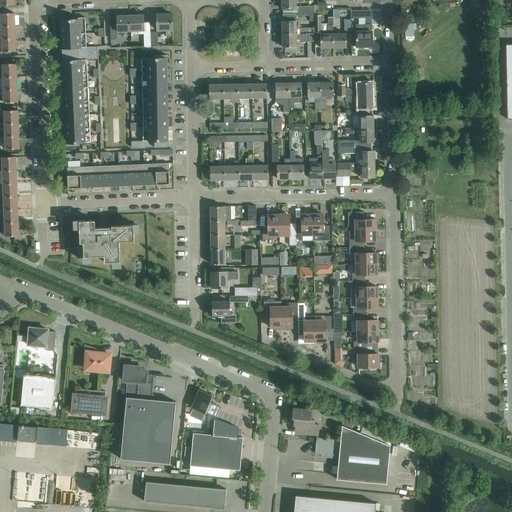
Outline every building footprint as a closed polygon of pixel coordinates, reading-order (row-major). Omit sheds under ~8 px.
[(302,0),(282,0),(282,8),(292,8),(292,13),(310,13),(315,13),(315,5),(296,6),(296,1),(302,1),(302,0)] [(1,26),(15,25),(14,13),(1,13),(1,26)] [(166,30),(166,36),(172,36),(172,14),(157,14),(157,20),(156,20),(156,22),(157,22),(157,30),(166,30)] [(130,15),(117,16),(117,25),(110,25),(111,39),(118,39),(118,32),(131,31),(130,15)] [(130,15),(131,31),(144,31),(143,15),(130,15)] [(60,20),(61,34),(86,33),(85,17),(75,18),(75,19),(60,20)] [(371,24),(371,19),(364,19),(364,24),(356,24),(356,32),(356,37),(356,47),(357,47),(357,49),(363,49),(364,46),(372,46),(372,32),(371,32),(371,24)] [(283,34),(296,34),(296,21),(282,21),(283,34)] [(413,41),(413,23),(404,23),(404,41),(413,41)] [(15,25),(1,26),(2,39),(15,38),(15,25)] [(307,33),(296,34),(283,34),(283,47),(296,47),(296,40),(301,40),(301,42),(315,42),(314,31),(307,31),(307,33)] [(61,34),(62,48),(86,47),(86,33),(61,34)] [(334,47),(333,34),(320,34),(321,48),(334,47)] [(333,34),(334,47),(346,47),(346,34),(333,34)] [(16,51),(15,38),(2,39),(2,52),(16,51)] [(86,47),(62,48),(62,61),(87,60),(98,59),(97,46),(86,47)] [(142,58),(142,72),(167,72),(166,58),(142,58)] [(87,60),(62,61),(63,75),(88,74),(87,60)] [(3,77),(16,76),(16,63),(3,64),(3,77)] [(167,72),(142,72),(142,86),(167,86),(167,72)] [(88,74),(63,75),(64,88),(88,87),(88,74)] [(16,76),(3,77),(3,90),(17,89),(16,76)] [(333,82),(320,83),(321,110),(327,110),(326,96),(334,96),(333,82)] [(345,95),(373,95),(372,82),(359,82),(359,90),(353,90),(353,91),(345,91),(345,85),(338,85),(339,95),(345,95)] [(289,112),(288,83),(275,84),(276,97),(284,97),(285,112),(289,112)] [(301,83),(288,83),(289,112),(299,112),(299,103),(295,103),(295,96),(301,96),(301,83)] [(321,110),(320,83),(307,83),(308,96),(315,96),(315,110),(321,110)] [(238,98),(238,84),(223,85),(224,98),(231,98),(231,103),(238,102),(238,98)] [(252,84),(238,84),(238,98),(253,98),(252,84)] [(267,84),(252,84),(253,98),(267,97),(267,84)] [(224,98),(223,85),(209,85),(209,99),(224,98)] [(167,86),(142,86),(142,100),(167,99),(167,86)] [(88,87),(64,88),(64,102),(89,101),(88,87)] [(17,89),(3,90),(4,103),(17,102),(17,89)] [(373,100),(373,95),(345,95),(345,102),(360,101),(360,108),(373,108),(373,106),(375,106),(375,100),(373,100)] [(167,99),(142,100),(143,113),(167,113),(167,99)] [(64,102),(65,115),(66,115),(89,115),(89,101),(64,102)] [(5,123),(18,123),(18,110),(4,111),(5,123)] [(167,113),(143,113),(143,127),(167,126),(167,113)] [(65,115),(65,129),(66,129),(90,128),(89,115),(66,115),(65,115)] [(360,116),(360,123),(355,123),(355,121),(346,122),(346,129),(374,128),(373,116),(360,116)] [(282,120),(274,120),(274,131),(282,131),(282,120)] [(18,123),(5,123),(0,123),(0,128),(5,128),(5,136),(19,136),(18,123)] [(167,126),(143,127),(143,141),(167,141),(168,141),(167,126)] [(66,129),(65,129),(66,143),(91,142),(90,128),(66,129)] [(374,128),(346,129),(346,134),(355,133),(355,134),(360,134),(360,142),(374,141),(374,128)] [(19,136),(5,136),(0,136),(0,141),(5,141),(6,149),(19,149),(19,136)] [(224,142),(224,137),(211,137),(211,148),(220,147),(220,142),(224,142)] [(361,165),(374,164),(374,152),(356,152),(356,165),(361,165)] [(3,171),(16,170),(15,157),(2,157),(3,171)] [(254,179),(253,166),(253,158),(246,159),(246,166),(239,166),(239,180),(254,179)] [(156,164),(157,185),(170,184),(169,163),(156,164)] [(343,163),(344,176),(350,176),(350,168),(355,168),(355,163),(343,163)] [(131,186),(144,185),(143,164),(131,165),(131,186)] [(157,185),(156,164),(143,164),(144,185),(157,185)] [(322,165),(322,178),(336,178),(335,164),(322,165)] [(374,164),(361,165),(361,178),(375,177),(374,164)] [(107,187),(119,186),(118,165),(105,166),(106,187),(107,187)] [(119,186),(131,186),(131,165),(118,165),(119,186)] [(253,166),(254,179),(268,179),(268,165),(253,166)] [(290,179),(290,165),(277,165),(278,179),(290,179)] [(290,165),(290,179),(304,178),(303,165),(290,165)] [(322,178),(322,165),(309,165),(310,178),(322,178)] [(81,188),(94,187),(93,166),(80,167),(81,188)] [(94,187),(106,187),(105,166),(93,166),(94,187)] [(225,180),(225,166),(210,166),(210,180),(225,180)] [(239,180),(239,166),(225,166),(225,180),(239,180)] [(69,188),(81,188),(80,167),(67,167),(68,188),(69,188)] [(16,170),(3,171),(3,184),(16,183),(16,170)] [(16,183),(3,184),(4,197),(17,196),(16,183)] [(18,209),(17,196),(4,197),(4,210),(18,209)] [(256,205),(248,206),(248,220),(256,220),(256,205)] [(211,221),(224,220),(224,206),(211,206),(211,221)] [(18,209),(4,210),(5,223),(18,222),(18,209)] [(356,230),(376,230),(375,219),(364,219),(364,212),(348,212),(348,222),(348,225),(356,225),(356,230)] [(313,234),(312,214),(302,215),(302,226),(296,226),(296,239),(303,239),(303,235),(313,234)] [(323,214),(312,214),(313,234),(318,234),(318,241),(330,241),(330,236),(330,226),(323,226),(323,214)] [(279,235),(279,215),(268,215),(268,227),(262,227),(262,240),(274,240),(274,235),(279,235)] [(289,215),(279,215),(279,235),(289,235),(290,245),(296,245),(296,239),(296,226),(290,227),(289,215)] [(95,220),(74,221),(75,228),(80,228),(80,243),(83,243),(84,257),(104,256),(105,262),(120,262),(119,241),(134,241),(134,232),(139,232),(138,225),(112,226),(112,229),(95,230),(95,220)] [(225,235),(224,220),(211,221),(211,235),(225,235)] [(240,220),(234,220),(234,235),(240,235),(240,231),(250,231),(250,230),(251,230),(251,221),(240,221),(240,220)] [(19,235),(18,222),(5,223),(5,236),(19,235)] [(376,230),(356,230),(349,231),(350,247),(364,247),(364,241),(376,241),(376,230)] [(225,235),(211,235),(211,249),(225,249),(225,235)] [(364,253),(364,247),(350,247),(350,254),(356,254),(356,264),(376,264),(376,253),(364,253)] [(225,264),(225,249),(211,249),(211,264),(225,264)] [(257,249),(249,249),(249,259),(257,259),(257,249)] [(376,264),(356,264),(356,269),(352,270),(352,281),(365,281),(365,275),(377,274),(376,264)] [(299,266),(299,277),(311,277),(311,266),(299,266)] [(238,272),(221,272),(211,272),(212,287),(220,287),(220,288),(222,288),(222,287),(227,287),(226,279),(238,279),(238,272)] [(365,287),(365,281),(352,281),(352,286),(352,287),(357,287),(357,298),(377,297),(377,286),(365,287)] [(257,287),(240,287),(240,295),(248,295),(257,295),(257,287)] [(377,297),(357,298),(357,308),(353,308),(353,314),(366,314),(366,308),(377,308),(377,297)] [(281,327),(281,301),(273,301),(273,300),(268,300),(268,301),(264,301),(264,316),(270,316),(271,327),(281,327)] [(281,301),(281,327),(292,327),(292,315),(298,315),(298,302),(287,302),(287,307),(281,307),(281,301)] [(230,322),(230,315),(230,302),(229,302),(212,302),(212,318),(222,317),(222,322),(221,322),(221,323),(236,323),(236,322),(230,322)] [(366,314),(353,314),(353,321),(357,321),(358,331),(378,331),(378,320),(366,320),(366,314)] [(315,341),(315,321),(305,321),(305,316),(298,317),(298,329),(304,329),(304,341),(315,341)] [(315,321),(315,341),(326,341),(326,329),(332,329),(332,319),(332,316),(325,316),(325,321),(315,321)] [(54,351),(56,332),(48,331),(48,329),(30,328),(29,331),(27,331),(26,341),(28,341),(28,345),(30,345),(31,347),(36,348),(38,345),(46,346),(46,350),(54,351)] [(378,331),(358,331),(358,341),(353,341),(354,348),(366,348),(366,342),(378,341),(378,331)] [(108,353),(86,346),(85,358),(87,358),(86,369),(109,371),(110,357),(106,356),(107,354),(108,353)] [(366,354),(366,348),(354,348),(354,359),(358,359),(358,367),(378,367),(378,353),(366,354)] [(126,363),(125,373),(124,381),(138,382),(137,390),(127,389),(126,397),(152,399),(152,394),(153,387),(146,386),(147,370),(140,369),(140,367),(134,366),(134,363),(126,363)] [(24,374),(21,405),(53,408),(56,377),(24,374)] [(106,391),(76,388),(75,394),(74,394),(73,410),(104,413),(106,397),(105,397),(106,391)] [(199,390),(195,399),(192,407),(205,413),(205,412),(215,416),(219,406),(209,402),(212,395),(199,390)] [(176,402),(161,400),(160,400),(152,394),(152,399),(126,397),(120,459),(170,463),(175,412),(176,402)] [(294,425),(296,426),(301,426),(300,434),(318,435),(319,424),(314,424),(315,420),(310,419),(311,410),(294,408),(293,418),(295,418),(294,425)] [(317,438),(315,453),(327,454),(327,457),(339,458),(338,466),(333,466),(332,473),(337,474),(337,479),(347,480),(386,484),(389,455),(390,445),(352,429),(356,420),(344,415),(342,425),(341,440),(317,438)] [(239,428),(214,419),(213,435),(193,433),(190,465),(240,470),(243,437),(238,437),(239,429),(239,428)] [(12,441),(66,444),(67,428),(13,425),(12,441)] [(226,489),(146,481),(144,501),(214,508),(224,509),(226,489)] [(375,511),(376,503),(322,498),(296,495),(294,511),(375,511)]
